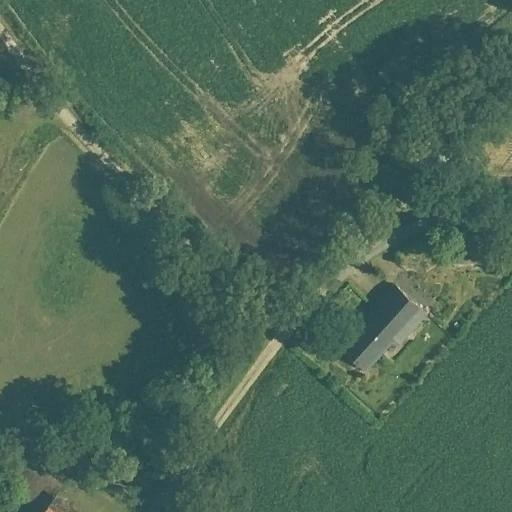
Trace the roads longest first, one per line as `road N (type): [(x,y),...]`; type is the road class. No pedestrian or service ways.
road 1 (unclassified): [(156,511),(270,324),(427,215),(511,212)]
road 2 (track): [(270,324),(50,109),(0,39)]
